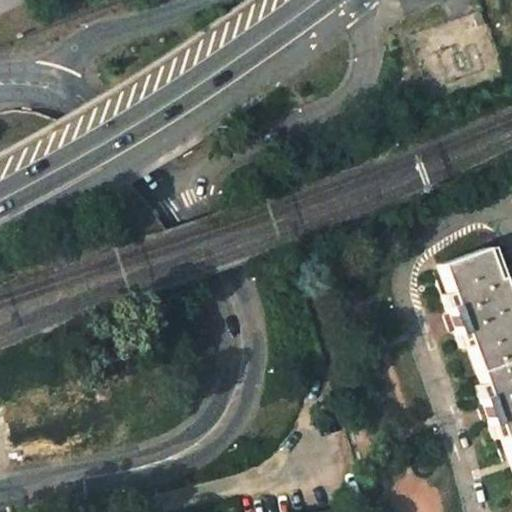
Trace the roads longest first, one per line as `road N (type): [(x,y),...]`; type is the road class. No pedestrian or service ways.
road 1 (unclassified): [(12,490),(163,462),(209,441),(231,408),(247,365),(244,317),(172,190)]
road 2 (residential): [(511,239),(476,222),(432,236),(412,259),(407,291),(476,511)]
road 3 (primary): [(317,0),(214,73),(0,200)]
road 4 (unclassified): [(172,190),(344,99),(364,64),(368,0)]
road 5 (unclassified): [(203,0),(104,31),(75,51),(52,86)]
road 6 (unclassified): [(172,190),(86,105),(52,86)]
